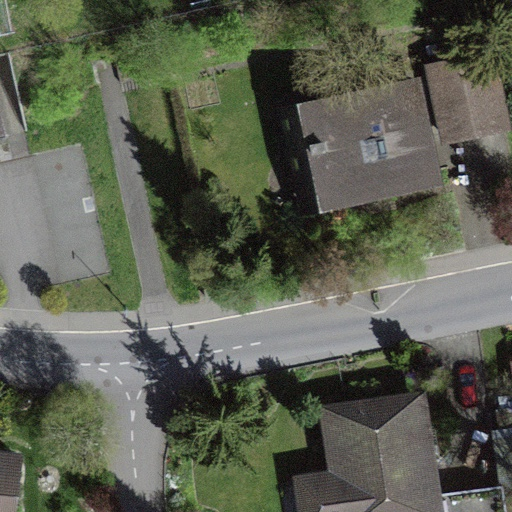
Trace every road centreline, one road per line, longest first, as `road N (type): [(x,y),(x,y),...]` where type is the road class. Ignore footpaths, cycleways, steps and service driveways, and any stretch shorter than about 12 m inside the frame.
road 1 (residential): [(511,300),(134,365)]
road 2 (residential): [(138,511),(134,365)]
road 3 (residential): [(134,365),(0,363)]
